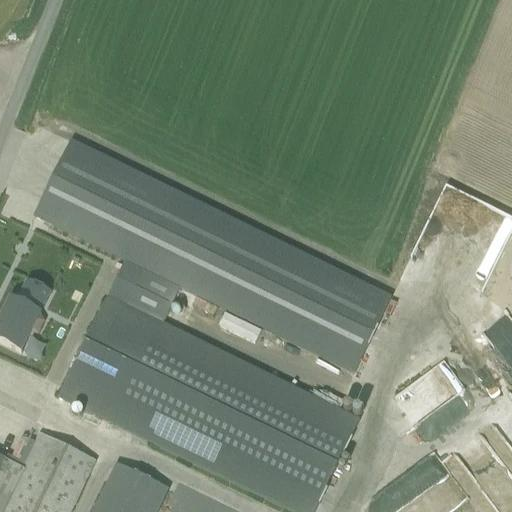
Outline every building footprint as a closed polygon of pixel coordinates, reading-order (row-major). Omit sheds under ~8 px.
[(54,404),(273,511),(316,511),(358,426),(160,329),(181,286),(358,373),(394,301),(74,143),(34,226),(121,269),(54,404)] [(0,511),(71,511),(93,466),(37,440),(22,472),(0,461),(0,511)] [(435,495),(456,485),(448,468),(427,478),(435,495)] [(160,511),(168,496),(117,470),(96,511),(160,511)] [(418,511),(412,501),(393,511),(418,511)]
